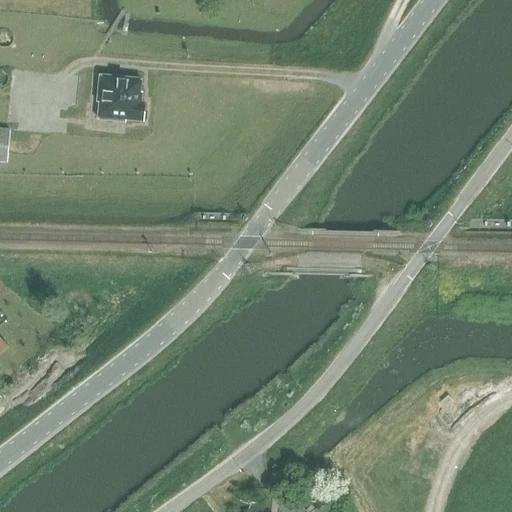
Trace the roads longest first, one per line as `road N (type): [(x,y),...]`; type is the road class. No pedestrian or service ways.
road 1 (unclassified): [(0,463),(157,338),(218,278),(434,0)]
road 2 (unclassified): [(165,511),(309,400),(511,139)]
road 3 (unknown): [(369,83),(98,55),(15,105)]
road 4 (track): [(511,392),(455,448),(436,511)]
